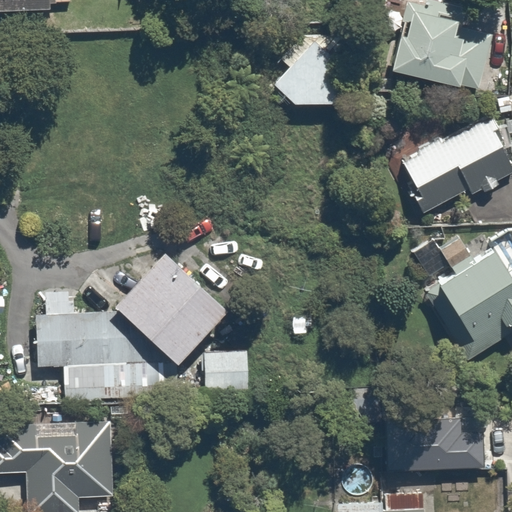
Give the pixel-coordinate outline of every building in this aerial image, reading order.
[(0,0),(0,14),(49,13),(48,0),(0,0)] [(400,23),(404,23),(392,70),(461,87),(462,83),(478,87),(491,36),(463,28),(468,9),(431,0),(427,0),(426,6),(406,1),(400,23)] [(350,58),(294,27),(264,83),(320,114),(350,58)] [(492,115),(404,162),(414,182),(408,186),(423,214),(470,189),(472,193),(511,172),(511,166),(493,131),(498,128),(492,115)] [(156,237),(102,291),(164,353),(218,299),(156,237)] [(511,273),(497,250),(426,295),(468,361),(511,332),(511,273)] [(133,395),(134,347),(97,308),(25,309),(24,358),(58,358),(57,394),(133,395)] [(247,350),(198,350),(197,385),(247,386),(247,350)] [(74,492),(114,491),(113,446),(103,447),(102,410),(0,412),(0,464),(17,464),(17,502),(75,501),(74,492)] [(483,433),(463,433),(463,417),(386,420),(388,471),(484,467),(483,433)] [(383,511),(383,502),(336,505),(336,511),(383,511)]
